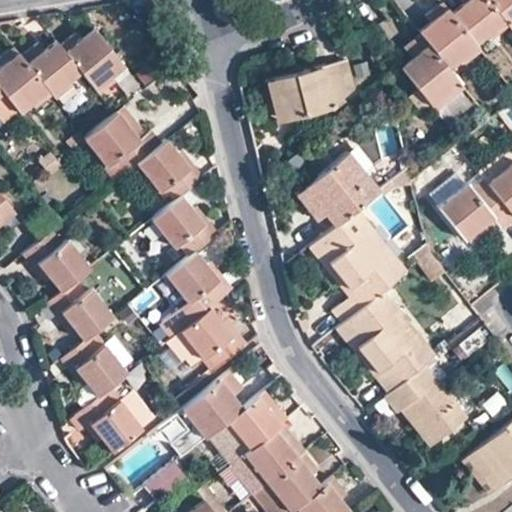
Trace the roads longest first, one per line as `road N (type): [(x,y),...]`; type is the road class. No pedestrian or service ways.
road 1 (residential): [(418,511),(286,345),(204,51)]
road 2 (residential): [(326,0),(204,51)]
